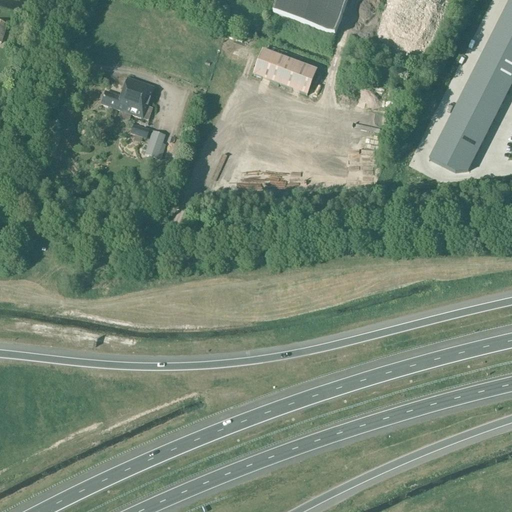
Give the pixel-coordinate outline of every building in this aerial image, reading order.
[(278,0),(274,15),(335,37),(348,0),(278,0)] [(511,0),(429,161),(455,175),(468,173),(511,85),(511,0)] [(317,72),(263,51),(253,77),(308,97),(317,72)] [(105,94),(100,107),(143,121),(154,89),(127,80),(120,99),(105,94)] [(396,101),(398,94),(387,90),(384,98),(396,101)] [(165,138),(133,127),(130,136),(146,141),(145,144),(149,146),(145,157),(157,161),(165,138)] [(178,143),(172,160),(180,162),(186,146),(178,143)]
